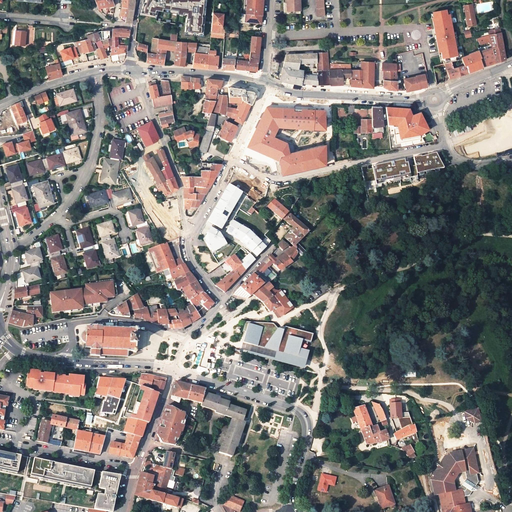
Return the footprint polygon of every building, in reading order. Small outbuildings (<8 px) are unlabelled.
[(98,8),(109,6),(106,0),(94,0),(97,6),(97,7),(98,8)] [(122,0),(121,8),(120,16),(126,16),(125,22),(132,22),(133,16),(135,2),(134,0),(122,0)] [(144,3),(140,15),(156,19),(157,16),(155,15),(156,11),(163,12),(163,10),(178,13),(177,15),(183,16),(183,14),(187,14),(186,33),(190,33),(190,36),(201,37),(201,33),(204,34),(205,14),(203,14),(203,9),(206,9),(206,4),(204,3),(204,0),(149,0),(150,0),(149,0),(146,0),(145,4),(144,3)] [(247,0),(248,0),(246,0),(244,22),(261,25),(263,0),(262,0),(247,0)] [(299,13),(299,10),(287,10),(286,0),(283,0),(284,14),(299,13)] [(286,0),(287,10),(299,10),(298,0),(286,0)] [(316,0),(318,15),(325,14),(324,0),(316,0)] [(465,5),(468,26),(476,24),(475,19),(474,19),(473,17),(474,16),(473,10),(469,11),(467,4),(465,5)] [(472,4),(467,4),(469,11),(473,10),(474,16),(473,17),(474,19),(475,19),(476,24),(472,4)] [(434,16),(433,17),(439,52),(442,52),(443,58),(458,55),(450,13),(447,9),(433,11),(434,16)] [(211,36),(217,36),(218,25),(222,25),(223,14),(213,13),(211,36)] [(111,40),(118,39),(117,35),(127,36),(127,38),(129,38),(130,30),(121,28),(112,29),(111,38),(111,40)] [(97,32),(100,41),(107,38),(109,38),(109,30),(104,31),(104,29),(102,29),(102,31),(97,32)] [(492,44),(493,51),(494,57),(495,62),(500,61),(505,59),(501,29),(489,31),(492,44)] [(26,31),(16,30),(14,45),(24,46),(26,31)] [(88,36),(89,39),(89,41),(92,40),(93,43),(100,41),(97,32),(88,36)] [(167,40),(166,49),(176,51),(177,42),(177,35),(172,35),(171,41),(167,40)] [(261,37),(252,36),(250,51),(259,52),(259,49),(260,39),(261,37)] [(111,44),(111,49),(118,46),(118,45),(118,39),(111,40),(111,38),(109,38),(107,38),(100,41),(93,43),(96,49),(101,59),(107,56),(104,49),(109,47),(109,45),(111,44)] [(164,65),(166,49),(167,40),(153,38),(151,53),(148,53),(146,62),(164,65)] [(85,53),(96,49),(93,43),(92,40),(89,41),(89,39),(81,41),(82,43),(77,45),(80,53),(80,54),(84,52),(85,53)] [(186,58),(186,51),(187,42),(177,42),(176,51),(174,65),(184,66),(186,58)] [(187,42),(186,51),(195,51),(196,43),(189,43),(187,42)] [(137,49),(147,52),(148,46),(139,43),(137,49)] [(481,60),(483,66),(489,65),(495,62),(494,57),(493,51),(492,44),(479,48),(479,50),(482,59),(481,60)] [(118,46),(111,49),(111,50),(111,52),(110,53),(111,55),(113,54),(123,53),(127,52),(128,45),(118,45),(118,46)] [(71,48),(60,51),(64,61),(78,56),(75,47),(71,48)] [(210,50),(209,53),(208,68),(217,69),(218,56),(215,55),(215,51),(210,50)] [(464,56),(462,58),(466,66),(467,66),(468,65),(470,72),(477,68),(483,66),(481,60),(482,59),(479,50),(470,54),(464,56)] [(250,55),(248,70),(257,71),(258,62),(259,52),(250,51),(250,55)] [(304,70),(303,70),(298,69),(298,67),(298,63),(298,60),(305,60),(305,63),(316,62),(316,70),(329,70),(329,64),(328,52),(286,55),(280,80),(287,81),(299,84),(302,84),(302,82),(305,83),(314,84),(318,84),(317,75),(312,75),(312,74),(306,74),(306,75),(303,74),(304,70)] [(208,69),(208,68),(209,53),(208,53),(208,54),(194,53),(192,66),(208,69)] [(238,60),(237,59),(236,69),(248,70),(250,55),(244,54),(244,57),(245,57),(245,60),(238,60)] [(235,59),(236,59),(237,56),(222,55),(221,69),(234,70),(235,59)] [(453,68),(464,66),(461,58),(451,62),(453,68)] [(361,68),(351,69),(351,78),(351,86),(352,86),(356,86),(373,87),(373,69),(373,68),(377,68),(377,63),(362,61),(361,68)] [(453,68),(451,62),(451,61),(445,62),(449,78),(454,77),(462,75),(465,74),(466,73),(469,72),(467,66),(466,66),(464,66),(453,68)] [(45,68),(49,80),(62,76),(61,71),(59,62),(57,63),(57,64),(45,68)] [(329,70),(330,84),(343,85),(345,85),(351,86),(351,78),(351,69),(342,70),(342,69),(329,70)] [(317,75),(318,84),(330,84),(329,70),(316,70),(317,75)] [(384,70),(383,79),(397,80),(397,78),(397,71),(384,70)] [(408,91),(420,88),(425,87),(427,84),(425,74),(416,76),(404,79),(406,91),(408,91)] [(397,80),(383,79),(383,86),(389,89),(399,90),(402,90),(402,81),(399,78),(397,78),(397,80)] [(164,91),(158,92),(155,82),(154,82),(153,79),(151,79),(151,83),(148,83),(152,98),(171,94),(171,90),(164,91)] [(208,79),(207,86),(218,89),(220,89),(222,86),(223,80),(208,79)] [(164,91),(163,90),(162,90),(161,88),(163,88),(162,81),(158,82),(157,80),(156,80),(155,80),(155,82),(158,92),(164,91)] [(164,91),(171,90),(170,88),(169,81),(168,80),(161,80),(162,81),(163,88),(163,90),(164,91)] [(199,82),(181,82),(181,83),(181,88),(185,88),(184,90),(196,92),(200,92),(200,91),(198,90),(198,88),(200,88),(200,85),(199,83),(199,82)] [(449,125),(454,147),(459,154),(465,157),(475,160),(488,159),(500,156),(511,154),(511,83),(507,86),(508,101),(449,125)] [(207,86),(206,93),(216,94),(217,95),(218,89),(207,86)] [(228,87),(228,96),(241,96),(242,100),(251,104),(255,97),(252,91),(228,87)] [(73,90),(57,94),(57,97),(54,98),(57,106),(76,100),(73,90)] [(47,97),(45,92),(43,92),(40,94),(35,96),(38,104),(48,100),(47,97)] [(207,115),(210,116),(211,112),(212,110),(216,101),(215,101),(216,97),(218,97),(218,96),(216,96),(216,94),(206,93),(205,100),(203,106),(202,112),(208,113),(207,115)] [(172,97),(171,94),(152,98),(154,106),(173,103),(172,101),(172,100),(172,97)] [(226,114),(227,107),(227,102),(227,96),(218,95),(218,96),(218,97),(216,101),(212,110),(226,114)] [(228,102),(230,102),(241,102),(239,109),(232,108),(231,116),(231,117),(235,119),(235,120),(240,122),(242,124),(244,119),(251,104),(242,100),(241,96),(228,96),(228,102)] [(18,125),(28,121),(22,107),(24,106),(22,101),(11,106),(18,125)] [(159,119),(160,124),(168,122),(175,120),(173,113),(172,109),(172,107),(172,105),(173,103),(154,106),(156,114),(158,113),(158,115),(159,119)] [(273,137),(278,127),(325,130),(324,111),(315,110),(284,108),(267,107),(248,147),(279,160),(282,174),(325,164),(325,146),(289,153),(287,143),(273,137)] [(409,109),(386,107),(388,126),(392,128),(395,144),(420,139),(420,138),(424,136),(422,132),(428,129),(424,120),(420,112),(412,115),(409,109)] [(372,126),(372,108),(369,108),(369,113),(370,113),(370,119),(361,120),(361,125),(354,125),(354,132),(372,132),(372,126)] [(68,109),(59,112),(60,116),(66,114),(72,135),(70,136),(72,140),(79,138),(78,134),(87,131),(80,110),(69,113),(68,109)] [(207,124),(213,125),(215,113),(211,112),(210,116),(209,119),(207,124)] [(42,120),(39,122),(43,131),(48,129),(49,131),(56,128),(51,117),(48,118),(46,113),(41,116),(42,120)] [(226,120),(222,128),(234,134),(237,128),(238,126),(226,120)] [(28,121),(18,125),(21,130),(30,126),(28,121)] [(150,123),(138,128),(146,145),(153,142),(158,140),(150,123)] [(212,131),(213,125),(207,124),(199,151),(206,153),(212,131)] [(190,142),(192,147),(198,145),(199,140),(198,140),(199,135),(193,134),(194,133),(190,132),(186,133),(185,128),(174,132),(177,141),(185,138),(187,142),(189,142),(190,142)] [(219,136),(223,138),(227,140),(231,141),(233,137),(234,134),(222,128),(219,136)] [(17,144),(19,151),(31,147),(29,141),(36,140),(33,130),(24,134),(25,137),(26,141),(17,144)] [(124,141),(113,140),(110,156),(122,158),(124,141)] [(13,145),(12,141),(8,143),(3,144),(7,155),(19,151),(17,144),(13,145)] [(135,161),(143,157),(137,146),(134,147),(138,155),(133,157),(135,161)] [(61,154),(27,164),(31,175),(44,171),(43,168),(50,166),(50,169),(59,166),(64,165),(63,161),(66,160),(67,163),(74,161),(81,159),(77,148),(65,152),(63,148),(60,150),(61,153),(60,153),(61,154)] [(164,164),(168,162),(164,150),(162,149),(159,150),(157,151),(161,159),(164,164)] [(334,153),(335,161),(349,158),(347,150),(334,153)] [(367,166),(361,167),(365,184),(375,182),(376,183),(417,174),(430,171),(444,168),(437,153),(414,158),(415,166),(412,167),(411,158),(372,166),(373,169),(368,170),(367,166)] [(148,154),(143,157),(158,183),(159,183),(167,180),(174,177),(170,165),(163,169),(160,170),(157,165),(157,164),(153,156),(150,158),(148,154)] [(119,161),(105,159),(101,181),(115,183),(119,161)] [(17,166),(7,169),(10,183),(13,182),(15,189),(13,189),(16,203),(27,199),(17,166)] [(444,168),(430,171),(431,176),(445,173),(444,168)] [(417,174),(376,183),(377,189),(411,181),(410,178),(417,177),(417,174)] [(178,188),(174,177),(167,180),(171,192),(178,188)] [(183,182),(184,186),(196,187),(196,177),(188,177),(181,177),(183,182)] [(196,177),(196,187),(209,187),(211,183),(215,177),(201,177),(196,177)] [(54,203),(48,183),(47,182),(39,184),(38,180),(30,183),(31,186),(34,185),(40,207),(37,207),(38,211),(46,209),(45,205),(54,203)] [(167,180),(159,183),(165,195),(171,192),(167,180)] [(375,182),(365,184),(366,191),(377,189),(376,183),(375,182)] [(238,190),(229,184),(226,190),(218,202),(211,214),(208,220),(221,229),(242,193),(240,191),(238,190)] [(196,187),(184,186),(184,187),(184,196),(184,208),(186,208),(191,209),(196,210),(199,204),(204,194),(205,194),(209,187),(196,187)] [(255,201),(263,192),(257,187),(249,196),(255,201)] [(111,189),(88,195),(92,206),(108,202),(107,199),(114,197),(117,207),(124,204),(125,206),(132,204),(130,200),(132,200),(129,189),(113,193),(111,189)] [(183,223),(177,197),(159,201),(161,208),(160,208),(168,241),(179,239),(176,225),(183,223)] [(283,219),(289,213),(274,200),(268,207),(282,220),(283,219)] [(26,205),(18,207),(19,211),(16,211),(20,225),(26,223),(31,222),(26,205)] [(140,209),(129,212),(133,226),(137,224),(139,231),(137,231),(141,245),(152,241),(148,228),(150,228),(149,224),(146,225),(145,222),(144,222),(140,209)] [(289,213),(283,219),(293,228),(285,237),(294,245),(295,246),(297,244),(309,231),(289,213)] [(249,231),(232,220),(226,231),(239,239),(257,257),(258,256),(266,248),(261,242),(249,231)] [(111,222),(98,226),(108,259),(118,256),(113,240),(111,241),(109,234),(114,232),(111,222)] [(218,232),(210,226),(203,238),(211,252),(225,243),(218,232)] [(88,229),(77,232),(82,248),(83,248),(85,254),(84,254),(88,268),(99,265),(95,251),(93,252),(92,245),(93,245),(88,229)] [(58,236),(47,239),(53,259),(52,260),(57,276),(67,272),(63,256),(61,257),(59,250),(62,249),(58,236)] [(266,237),(261,242),(266,248),(271,242),(266,237)] [(283,251),(288,245),(282,240),(277,245),(283,251)] [(176,267),(175,263),(167,243),(148,250),(157,273),(165,270),(168,269),(169,270),(176,267)] [(306,253),(297,244),(295,246),(294,245),(291,247),(298,252),(302,257),(306,253)] [(297,254),(298,252),(291,247),(280,257),(280,258),(277,260),(271,254),(267,257),(272,263),(279,271),(293,262),(294,260),(295,259),(296,257),(297,256),(297,254)] [(39,249),(25,253),(28,263),(30,263),(32,269),(23,272),(27,283),(40,279),(37,268),(40,267),(39,263),(43,262),(39,249)] [(239,261),(246,270),(250,265),(255,260),(248,252),(239,261)] [(234,255),(221,265),(228,273),(233,270),(233,271),(215,286),(225,293),(237,280),(242,274),(246,270),(239,261),(238,260),(234,255)] [(267,257),(264,261),(269,266),(272,263),(267,257)] [(176,260),(177,262),(179,266),(184,264),(181,258),(176,260)] [(264,271),(269,266),(264,261),(259,267),(264,271)] [(184,264),(179,266),(176,267),(169,270),(168,269),(165,270),(167,273),(169,272),(172,279),(173,279),(177,277),(182,275),(189,272),(187,268),(184,264)] [(264,271),(260,276),(266,282),(267,281),(269,283),(276,277),(277,276),(269,266),(264,271)] [(255,271),(260,276),(264,271),(259,267),(257,269),(255,271)] [(185,276),(185,277),(190,285),(196,281),(190,273),(185,276)] [(250,297),(253,294),(263,285),(264,284),(252,274),(247,280),(240,287),(250,297)] [(182,289),(188,285),(183,277),(173,282),(176,289),(176,290),(177,290),(181,289),(182,289)] [(114,296),(112,279),(94,282),(94,284),(87,285),(87,288),(77,290),(77,292),(70,293),(70,291),(50,294),(53,313),(67,311),(67,310),(77,308),(78,310),(84,309),(83,305),(91,303),(91,301),(94,300),(95,303),(107,301),(106,297),(114,296)] [(201,317),(207,311),(202,305),(205,302),(198,295),(203,292),(199,286),(196,281),(190,285),(188,285),(182,289),(188,297),(185,299),(187,302),(190,301),(191,303),(201,317)] [(270,312),(273,311),(275,309),(278,313),(276,314),(278,317),(279,317),(280,316),(281,317),(293,308),(280,290),(279,291),(276,293),(274,290),(272,287),(269,283),(267,281),(266,282),(264,284),(263,285),(253,294),(255,296),(260,300),(262,303),(266,307),(270,312)] [(39,284),(40,293),(51,290),(49,282),(39,284)] [(40,293),(39,284),(23,288),(14,290),(14,299),(40,294),(40,293)] [(202,305),(207,311),(214,304),(210,300),(206,295),(203,292),(198,295),(205,302),(202,305)] [(129,312),(133,310),(147,308),(144,302),(141,303),(140,300),(136,294),(109,313),(110,314),(111,315),(112,315),(121,316),(130,317),(129,312)] [(148,305),(156,304),(162,303),(160,297),(147,299),(147,302),(148,305)] [(187,308),(187,309),(188,310),(191,317),(189,319),(191,323),(195,321),(199,318),(201,317),(191,303),(186,305),(187,308)] [(41,306),(34,306),(28,306),(26,315),(12,311),(11,314),(9,323),(23,327),(33,326),(33,317),(42,316),(42,306),(41,306)] [(155,323),(158,324),(157,311),(157,306),(156,306),(147,308),(151,322),(155,323)] [(147,308),(133,310),(134,317),(141,319),(151,322),(147,308)] [(187,325),(191,323),(189,319),(191,317),(188,310),(187,309),(186,309),(186,311),(183,312),(183,309),(181,309),(175,310),(178,317),(183,328),(187,325)] [(164,324),(168,324),(166,310),(165,310),(157,311),(158,324),(159,325),(164,324)] [(174,329),(183,328),(178,317),(175,310),(166,310),(168,324),(169,328),(174,329)] [(275,358),(304,366),(308,352),(305,351),(299,349),(302,340),(308,342),(311,343),(313,334),(285,327),(283,330),(278,329),(273,323),(246,321),(243,331),(246,332),(243,342),(264,348),(266,345),(278,349),(275,358)] [(137,353),(137,349),(136,349),(136,344),(137,344),(138,340),(138,335),(137,335),(137,331),(138,331),(138,330),(138,327),(134,327),(134,328),(130,328),(130,329),(102,328),(102,326),(92,325),(92,326),(86,326),(86,330),(85,331),(84,331),(83,332),(82,333),(82,334),(81,335),(81,336),(81,337),(81,338),(81,339),(82,340),(82,341),(83,342),(84,342),(84,343),(85,343),(85,348),(91,348),(91,355),(99,356),(100,356),(101,355),(128,357),(129,351),(133,351),(133,352),(137,353)] [(302,340),(299,349),(305,351),(308,342),(302,340)] [(406,372),(406,377),(416,377),(416,368),(401,368),(401,373),(406,372)] [(83,385),(83,376),(68,375),(68,378),(65,377),(65,376),(55,375),(55,374),(40,374),(40,371),(30,370),(30,373),(27,373),(26,385),(28,385),(33,386),(33,388),(39,388),(39,391),(48,392),(48,389),(54,389),(53,392),(68,394),(80,395),(85,395),(85,385),(83,385)] [(139,385),(141,386),(150,390),(153,381),(165,384),(166,379),(154,377),(147,375),(147,376),(141,375),(139,385)] [(113,378),(100,377),(94,397),(102,399),(103,397),(106,398),(107,396),(119,399),(126,379),(113,378)] [(153,381),(150,390),(159,393),(161,394),(163,389),(165,384),(153,381)] [(181,398),(188,400),(191,386),(182,383),(175,382),(172,392),(171,398),(179,403),(181,398)] [(150,390),(141,386),(131,412),(149,420),(151,412),(153,413),(154,408),(156,405),(155,404),(159,393),(150,390)] [(188,400),(202,403),(205,393),(206,389),(199,388),(191,386),(188,400)] [(202,403),(201,406),(215,411),(214,412),(232,418),(224,442),(222,442),(219,452),(232,457),(235,446),(237,447),(246,422),(243,421),(247,411),(230,405),(230,403),(220,400),(220,398),(205,393),(202,403)] [(7,406),(8,397),(0,395),(0,429),(3,430),(5,421),(3,421),(3,416),(5,416),(6,411),(4,411),(5,406),(7,406)] [(120,399),(119,399),(107,396),(106,398),(105,401),(103,400),(100,414),(114,414),(120,399)] [(372,403),(381,423),(386,421),(383,412),(380,406),(372,403)] [(391,418),(392,420),(401,419),(400,404),(391,405),(390,405),(391,418)] [(158,436),(160,435),(162,427),(164,426),(165,422),(167,423),(168,420),(167,420),(166,417),(170,407),(167,406),(165,412),(162,419),(161,422),(162,422),(163,422),(163,423),(162,424),(161,424),(158,431),(157,434),(158,436)] [(361,429),(361,430),(372,426),(364,406),(364,407),(354,410),(353,410),(356,417),(352,419),(354,424),(358,422),(360,426),(358,427),(359,430),(361,429)] [(162,427),(160,435),(158,436),(162,443),(180,447),(181,446),(182,442),(186,444),(195,421),(187,416),(185,415),(174,408),(170,407),(166,417),(167,420),(168,420),(167,423),(165,422),(164,426),(162,427)] [(475,424),(481,423),(478,408),(464,412),(465,419),(475,424)] [(147,424),(149,420),(131,412),(128,419),(137,421),(147,424)] [(48,444),(48,440),(51,425),(65,428),(67,418),(53,415),(51,422),(43,420),(37,441),(48,444)] [(76,434),(77,430),(78,420),(67,418),(65,428),(73,429),(72,433),(76,434)] [(137,421),(128,419),(123,432),(129,434),(136,436),(140,437),(142,438),(145,430),(147,424),(137,421)] [(372,426),(361,430),(367,446),(379,443),(389,440),(387,434),(390,433),(389,430),(381,433),(379,428),(378,429),(377,426),(372,428),(372,426)] [(397,441),(416,433),(415,426),(409,428),(397,434),(394,435),(397,441)] [(100,455),(105,436),(77,430),(76,434),(73,449),(100,455)] [(109,454),(126,457),(128,454),(136,436),(129,434),(125,445),(111,443),(109,454)] [(140,437),(136,436),(128,454),(126,457),(132,459),(135,452),(139,440),(140,437)] [(411,460),(416,458),(413,454),(415,454),(411,446),(401,450),(411,460)] [(472,491),(470,490),(474,485),(475,486),(478,482),(476,473),(478,473),(473,449),(449,454),(446,457),(445,456),(432,474),(434,476),(431,480),(434,495),(438,495),(441,510),(442,510),(442,511),(470,511),(469,504),(465,505),(463,497),(469,496),(472,491)] [(21,455),(0,450),(0,469),(17,473),(21,455)] [(153,490),(164,494),(166,487),(168,480),(172,470),(171,469),(175,453),(166,451),(163,467),(150,464),(150,467),(149,472),(158,475),(156,482),(153,490)] [(95,470),(34,458),(30,476),(91,488),(95,470)] [(183,499),(164,494),(153,490),(156,482),(158,475),(149,472),(150,467),(144,466),(141,473),(139,478),(138,485),(135,495),(150,500),(176,507),(180,508),(183,499)] [(176,471),(175,474),(182,476),(184,469),(177,468),(176,471)] [(120,475),(102,472),(98,488),(104,489),(103,495),(97,494),(93,509),(107,511),(110,511),(111,511),(113,505),(115,495),(118,484),(120,475)] [(322,474),(320,487),(328,489),(329,484),(335,485),(337,477),(322,474)] [(168,480),(166,487),(173,489),(175,482),(173,482),(168,480)] [(379,496),(384,508),(390,506),(391,509),(395,508),(394,505),(395,505),(389,487),(375,491),(377,497),(379,496)] [(16,496),(6,494),(4,504),(11,505),(16,496)] [(227,494),(222,504),(240,511),(244,501),(227,494)]
